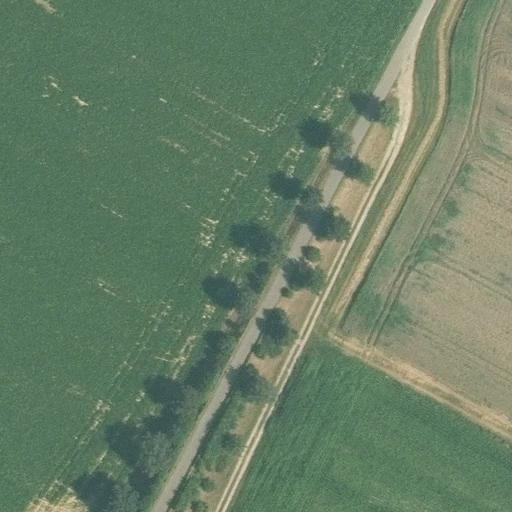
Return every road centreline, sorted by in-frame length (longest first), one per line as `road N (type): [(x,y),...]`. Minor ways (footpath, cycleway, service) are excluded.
road 1 (track): [(436,0),(155,511)]
road 2 (track): [(401,68),(410,81),(408,119),(223,511)]
